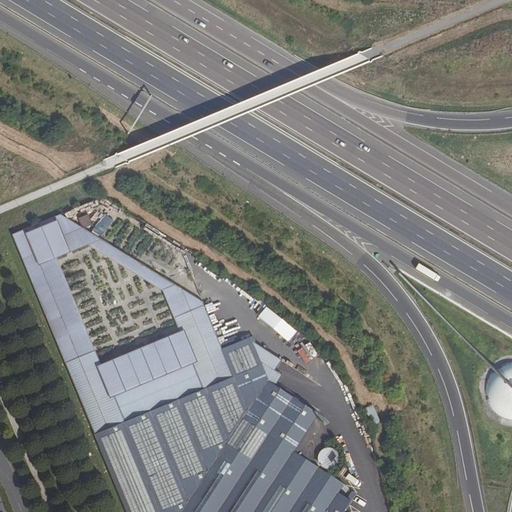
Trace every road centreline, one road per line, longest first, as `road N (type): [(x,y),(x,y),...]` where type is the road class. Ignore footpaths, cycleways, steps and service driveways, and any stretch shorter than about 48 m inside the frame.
road 1 (motorway): [(35,0),(511,286)]
road 2 (motorway): [(511,244),(103,0)]
road 3 (motorway): [(249,164),(378,269),(421,323),(449,382),(480,511)]
road 4 (motorway): [(249,164),(511,322)]
road 5 (motorway): [(0,17),(249,164)]
road 6 (motorway): [(511,208),(282,70)]
road 7 (motorway): [(511,121),(399,116),(282,70)]
road 8 (motorway): [(282,70),(164,0)]
